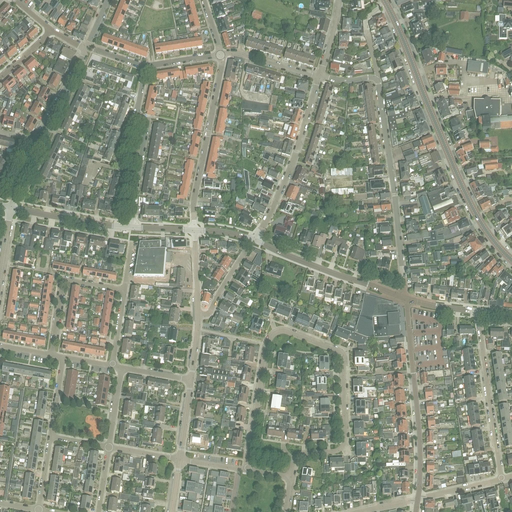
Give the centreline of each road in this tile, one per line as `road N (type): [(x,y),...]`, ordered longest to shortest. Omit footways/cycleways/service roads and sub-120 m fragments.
road 1 (residential): [(291,478),(299,455),(343,448),(343,361),(339,352),(287,331),(266,345),(247,470)]
road 2 (residential): [(511,259),(466,198),(383,0)]
road 3 (residential): [(405,298),(377,77)]
road 4 (residential): [(418,498),(405,298)]
road 5 (residential): [(194,230),(220,55)]
road 6 (residential): [(319,76),(295,153),(254,239)]
road 7 (residential): [(501,479),(477,311)]
road 8 (tertiary): [(405,298),(254,239)]
road 9 (residential): [(51,355),(64,279),(123,290)]
road 10 (tertiary): [(133,227),(10,207)]
